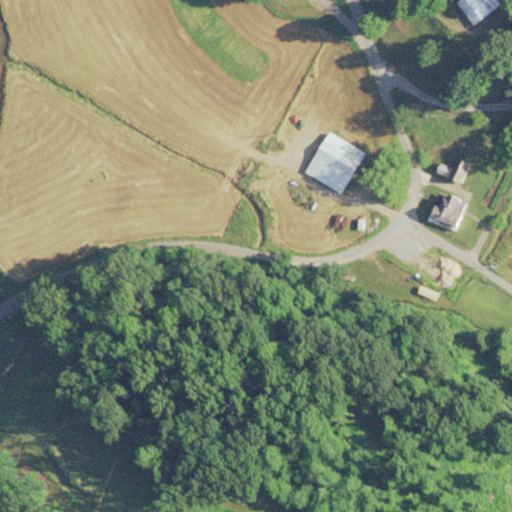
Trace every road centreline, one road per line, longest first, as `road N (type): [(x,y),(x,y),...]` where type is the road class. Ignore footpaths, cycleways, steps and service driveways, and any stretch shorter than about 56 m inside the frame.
road 1 (residential): [(0,308),(136,250),(180,246),(325,262),(363,248),(396,222)]
road 2 (residential): [(396,222),(411,173),(350,0)]
road 3 (residential): [(511,291),(396,222)]
